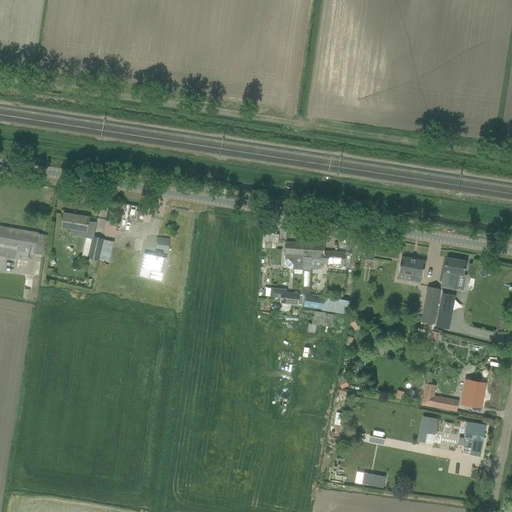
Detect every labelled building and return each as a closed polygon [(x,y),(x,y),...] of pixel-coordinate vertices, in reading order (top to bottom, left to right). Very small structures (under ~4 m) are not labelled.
[(71,235),(86,237),(89,217),(64,213),(62,228),(72,230),(71,235)] [(0,247),(11,249),(10,258),(27,261),(29,252),(35,253),(44,255),(47,235),(39,233),(0,226),(0,247)] [(264,234),(263,242),(273,243),(273,235),(264,234)] [(88,257),(109,262),(114,242),(92,238),(88,257)] [(156,248),(169,250),(170,241),(157,239),(156,248)] [(285,256),(285,264),(289,268),(295,269),(303,269),(304,257),(302,257),(303,243),(286,242),(285,252),(285,256)] [(303,269),(311,270),(311,268),(321,269),(322,268),(322,264),(343,266),(344,252),(323,251),(323,244),(303,243),(302,257),(304,257),(303,269)] [(156,248),(155,260),(162,261),(161,273),(175,275),(177,251),(169,250),(156,248)] [(360,249),(359,259),(373,261),(374,251),(360,249)] [(425,261),(401,258),(399,274),(413,276),(413,281),(421,282),(422,277),(423,277),(425,261)] [(444,272),(441,287),(455,290),(458,275),(464,276),(466,262),(446,258),(444,272)] [(421,325),(433,327),(441,289),(428,286),(421,317),(418,317),(417,321),(422,322),(421,325)] [(301,305),(302,295),(299,295),(299,293),(287,292),(287,289),(271,288),(270,297),(281,298),(281,303),(301,305)] [(301,305),(322,309),(324,297),(306,294),(302,293),(302,295),(301,305)] [(450,309),(449,295),(440,296),(441,309),(450,309)] [(333,325),(334,312),(313,312),(313,323),(309,323),(309,331),(316,331),(317,325),(333,325)] [(357,319),(351,323),(355,329),(361,326),(357,319)] [(431,331),(429,341),(438,343),(440,333),(431,331)] [(345,379),(338,382),(341,389),(348,386),(345,379)] [(466,381),(462,403),(470,405),(480,407),(484,384),(474,383),(466,381)] [(431,406),(456,411),(458,401),(433,397),(435,386),(425,384),(421,405),(426,406),(426,404),(431,405),(431,406)] [(397,390),(396,398),(403,399),(404,392),(397,390)] [(417,441),(425,443),(428,427),(436,429),(438,420),(422,416),(417,441)] [(474,453),(479,454),(482,436),(485,422),(469,420),(466,433),(478,435),(477,438),(476,437),(474,453)] [(362,484),(383,488),(385,477),(364,473),(362,484)]
